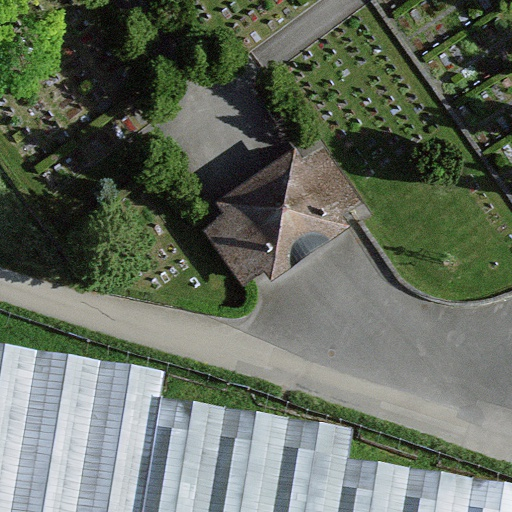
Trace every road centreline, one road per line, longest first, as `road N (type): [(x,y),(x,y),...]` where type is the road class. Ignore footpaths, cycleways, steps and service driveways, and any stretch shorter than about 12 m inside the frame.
road 1 (residential): [(511,448),(0,282)]
road 2 (track): [(360,0),(511,211)]
road 3 (track): [(346,0),(139,147)]
road 4 (track): [(130,0),(239,153)]
